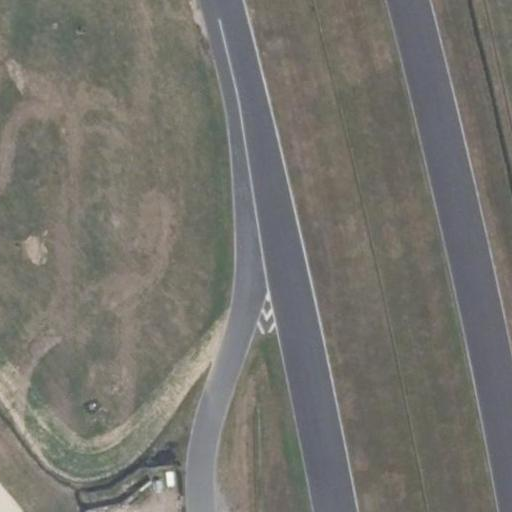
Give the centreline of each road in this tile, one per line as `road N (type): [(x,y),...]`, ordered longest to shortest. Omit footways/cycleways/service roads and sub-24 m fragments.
road 1 (unknown): [(9,511),(9,408),(26,347),(129,269),(154,224),(156,196),(143,148),(127,132),(0,61)]
road 2 (unknown): [(342,511),(291,244),(232,0)]
road 3 (unknown): [(416,0),(511,392)]
